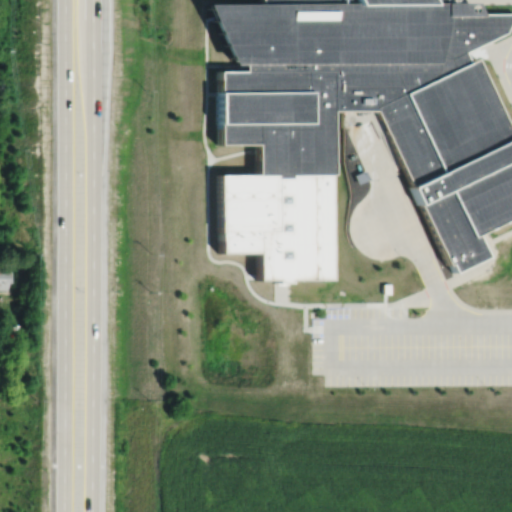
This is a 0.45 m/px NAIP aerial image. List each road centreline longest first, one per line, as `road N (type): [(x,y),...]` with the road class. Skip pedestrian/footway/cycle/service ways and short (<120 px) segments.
road 1 (trunk): [(64,0),(63,511)]
road 2 (trunk): [(89,511),(89,0)]
